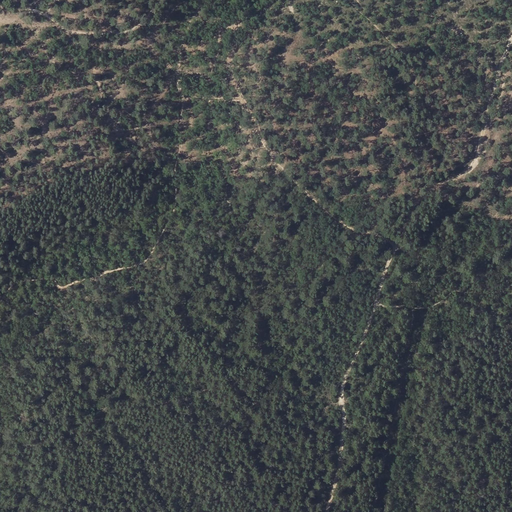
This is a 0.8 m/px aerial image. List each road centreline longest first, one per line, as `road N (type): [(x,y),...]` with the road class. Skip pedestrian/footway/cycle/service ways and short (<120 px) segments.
road 1 (track): [(327,511),(344,429),(342,386),(409,206),(469,163),(511,39)]
road 2 (track): [(205,0),(178,53),(176,194),(148,258),(65,286),(46,278),(16,282),(0,301)]
